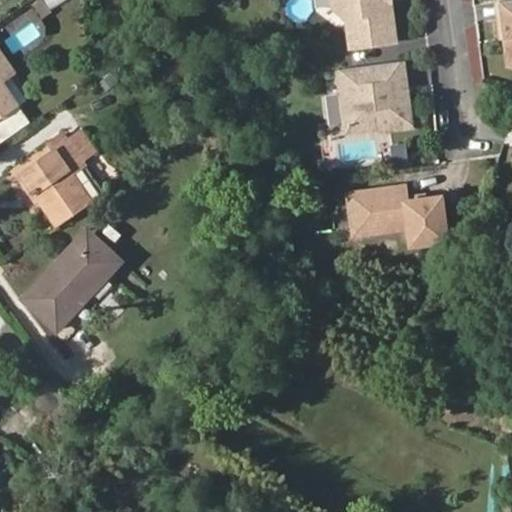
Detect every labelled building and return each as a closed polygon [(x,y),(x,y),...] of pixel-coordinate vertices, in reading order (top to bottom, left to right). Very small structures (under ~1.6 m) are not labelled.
[(34,0),(31,0),(0,20),(0,39),(11,56),(53,28),(38,5),(34,0)] [(331,0),(333,9),(346,18),(350,47),(394,41),(388,0),(331,0)] [(511,0),(499,0),(509,66),(511,66),(511,0)] [(410,125),(401,61),(339,69),(348,130),(378,126),(383,128),(410,125)] [(0,119),(26,101),(0,65),(0,119)] [(66,221),(114,187),(73,128),(56,139),(62,147),(30,169),(47,195),(66,221)] [(406,162),(404,144),(392,145),(394,163),(406,162)] [(44,197),(47,195),(30,169),(26,172),(44,197)] [(409,201),(406,187),(350,194),(352,209),(364,207),(368,233),(412,227),(414,245),(449,240),(443,197),(409,201)] [(31,297),(36,302),(100,233),(95,228),(31,297)] [(36,302),(64,329),(130,260),(100,233),(36,302)]
